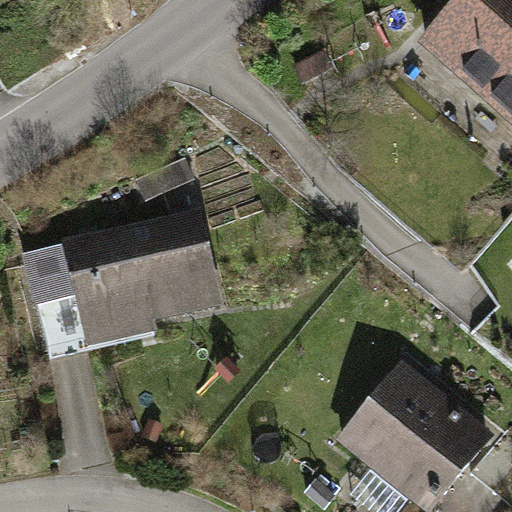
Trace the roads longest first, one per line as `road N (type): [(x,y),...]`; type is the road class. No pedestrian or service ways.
road 1 (tertiary): [(228,0),(0,150)]
road 2 (unclassified): [(0,508),(92,498),(151,511)]
